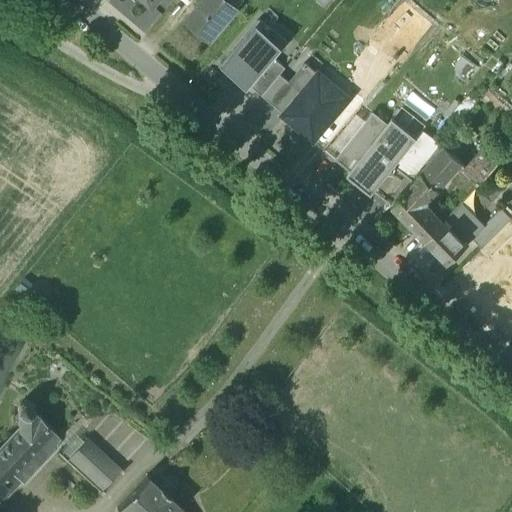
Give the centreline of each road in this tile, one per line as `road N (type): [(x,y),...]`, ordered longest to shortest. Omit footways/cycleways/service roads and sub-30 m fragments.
road 1 (residential): [(511,363),(64,0)]
road 2 (track): [(0,6),(128,86),(164,83)]
